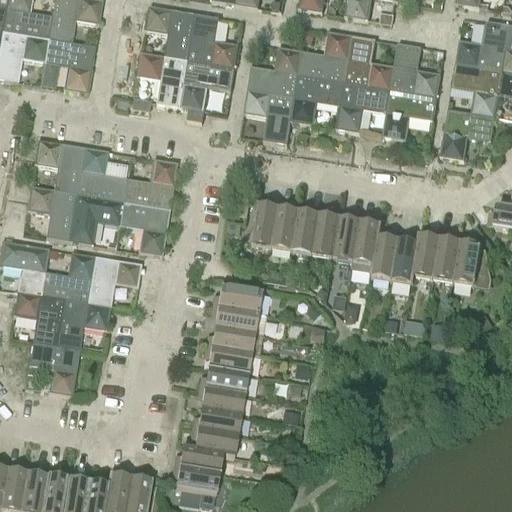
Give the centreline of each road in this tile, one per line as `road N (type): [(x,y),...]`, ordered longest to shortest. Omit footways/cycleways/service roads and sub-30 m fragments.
road 1 (residential): [(0,426),(89,440),(129,420),(136,367),(163,331),(199,158)]
road 2 (residential): [(511,171),(462,205),(199,158)]
road 3 (residential): [(99,121),(119,0)]
